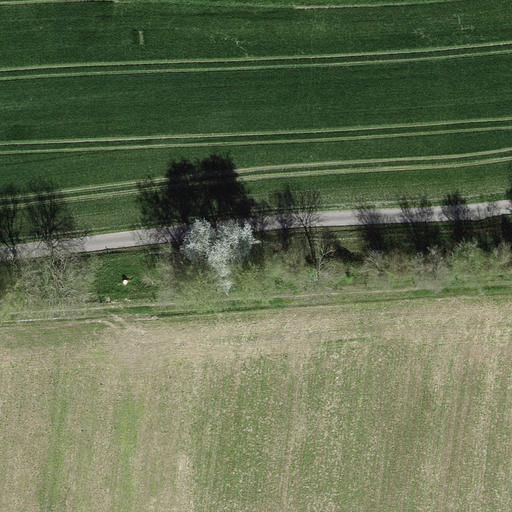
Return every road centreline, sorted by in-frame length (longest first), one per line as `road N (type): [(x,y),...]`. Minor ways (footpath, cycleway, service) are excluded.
road 1 (residential): [(0,255),(296,221),(511,208)]
road 2 (track): [(0,317),(511,287)]
